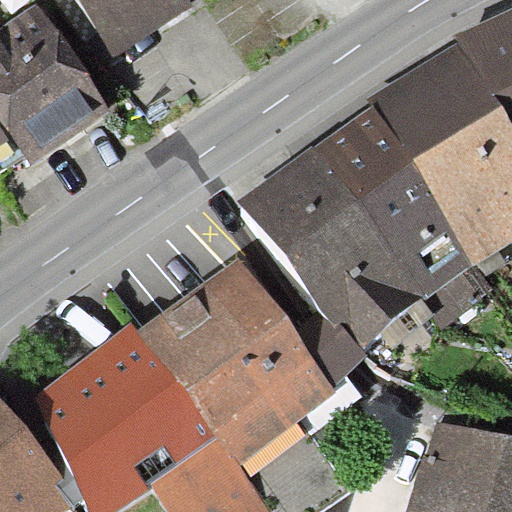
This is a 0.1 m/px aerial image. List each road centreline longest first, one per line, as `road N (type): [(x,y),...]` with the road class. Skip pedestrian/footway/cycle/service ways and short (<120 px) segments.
road 1 (tertiary): [(0,289),(426,0)]
road 2 (unknown): [(132,198),(327,352)]
